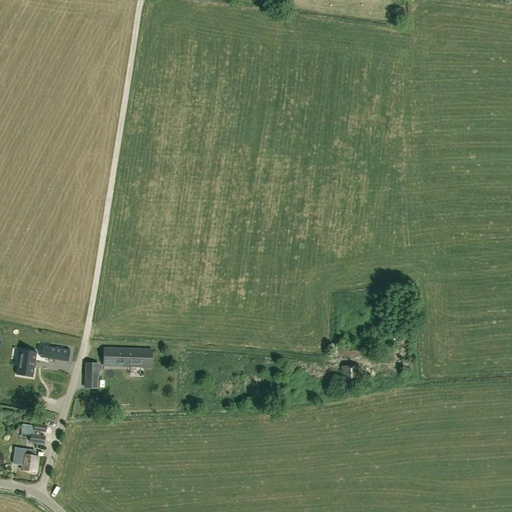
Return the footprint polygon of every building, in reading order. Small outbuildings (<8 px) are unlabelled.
[(50,346),(48,358),(70,362),(72,350),(50,346)] [(362,355),(361,347),(342,348),(342,356),(362,355)] [(104,366),(136,367),(151,368),(152,351),(137,350),(105,348),(104,366)] [(20,349),(16,375),(33,378),(37,352),(20,349)] [(99,363),(85,363),(84,388),(98,389),(99,363)] [(342,366),(343,383),(360,382),(359,365),(342,366)] [(30,442),(44,444),(45,436),(40,435),(41,431),(46,432),(47,425),(35,423),(34,430),(35,430),(34,434),(31,434),(30,442)] [(37,471),(39,456),(24,455),(22,470),(37,471)]
